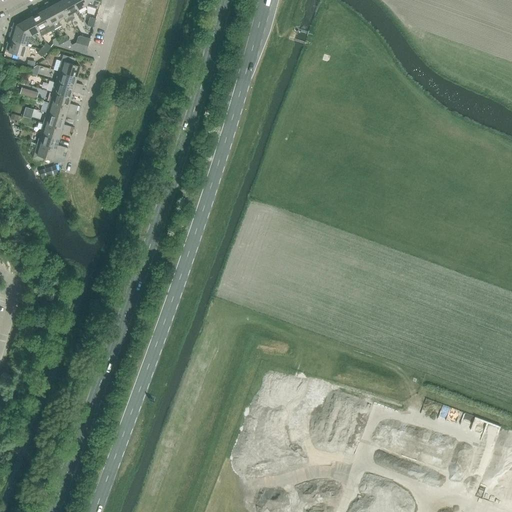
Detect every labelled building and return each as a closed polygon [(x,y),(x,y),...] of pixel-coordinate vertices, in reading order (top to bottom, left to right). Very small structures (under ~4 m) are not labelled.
[(58,0),(55,0),(49,4),(58,20),(63,17),(66,23),(70,20),(58,0)] [(71,0),(58,0),(70,20),(74,18),(71,13),(77,10),(71,0)] [(85,0),(71,0),(77,10),(86,5),(85,0)] [(39,9),(51,31),(61,26),(58,20),(49,4),(39,9)] [(39,9),(30,14),(42,36),(51,31),(39,9)] [(30,14),(13,23),(29,36),(39,31),(30,14)] [(13,23),(8,40),(26,46),(29,36),(13,23)] [(77,37),(75,43),(87,46),(90,39),(79,36),(77,37)] [(67,38),(58,43),(60,47),(75,52),(74,51),(71,45),(67,38)] [(26,46),(8,40),(5,52),(23,57),(26,46)] [(87,46),(75,43),(71,45),(74,51),(85,54),(87,46)] [(63,55),(58,71),(76,77),(79,66),(73,64),(75,58),(63,55)] [(58,71),(55,82),(81,90),(83,85),(74,83),(76,77),(58,71)] [(55,82),(52,92),(70,97),(72,91),(80,94),(81,90),(55,82)] [(38,93),(22,88),(20,94),(36,99),(38,93)] [(49,103),(75,110),(76,108),(76,106),(68,104),(70,97),(52,92),(49,103)] [(74,115),(75,110),(49,103),(46,113),(64,118),(66,112),(74,115)] [(31,119),(33,110),(25,108),(23,116),(31,119)] [(62,124),(64,118),(46,113),(43,123),(69,131),(70,127),(62,124)] [(43,123),(40,134),(58,139),(60,133),(68,135),(69,131),(43,123)] [(40,134),(37,144),(63,152),(64,147),(56,145),(58,139),(40,134)] [(63,152),(37,144),(33,158),(42,161),(43,158),(52,160),(54,154),(62,156),(63,152)] [(55,166),(39,170),(42,179),(47,177),(58,174),(55,166)]
